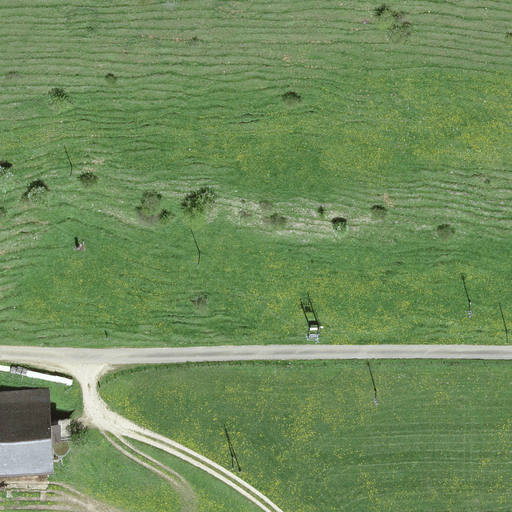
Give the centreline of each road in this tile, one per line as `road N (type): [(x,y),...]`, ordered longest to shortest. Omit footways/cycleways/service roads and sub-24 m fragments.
road 1 (unclassified): [(80,355),(511,352)]
road 2 (track): [(271,511),(205,463),(104,416),(80,355)]
